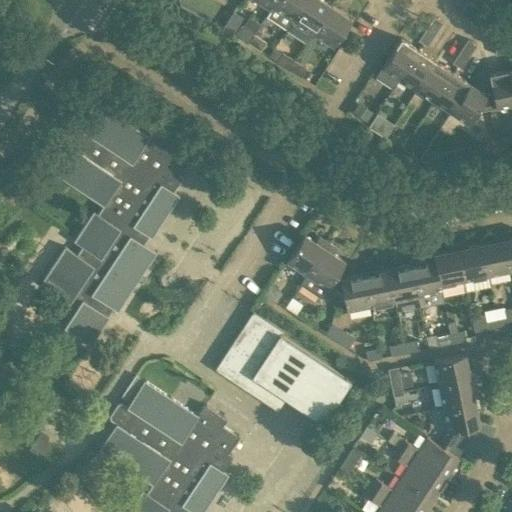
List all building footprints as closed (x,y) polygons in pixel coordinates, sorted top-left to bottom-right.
[(255,0),(269,9),(274,0),(255,0)] [(286,27),(303,0),(274,0),(269,9),(265,14),(286,27)] [(312,31),(329,4),(323,0),(303,0),(286,27),(285,28),(305,41),(312,31)] [(488,13),(468,0),(466,0),(459,12),(480,25),(488,13)] [(350,18),(329,4),(312,31),(332,45),(350,18)] [(433,15),(425,27),(434,33),(442,21),(433,15)] [(236,34),(248,42),(254,33),(260,23),(251,17),(247,23),(242,25),(236,34)] [(220,28),(219,29),(228,35),(231,29),(231,25),(224,21),(220,28)] [(434,33),(425,27),(417,39),(426,45),(434,33)] [(266,41),(254,33),(248,42),(260,49),(266,41)] [(511,35),(503,37),(506,51),(511,50),(511,35)] [(381,66),(398,77),(417,48),(400,36),(381,66)] [(468,37),(460,49),(468,55),(476,43),(468,37)] [(496,54),(506,51),(503,37),(493,39),(496,54)] [(416,88),(435,59),(417,48),(398,77),(416,88)] [(461,67),(468,55),(460,49),(452,61),(461,67)] [(276,60),(288,68),(294,59),(282,51),(276,60)] [(306,67),(294,59),(288,68),(300,76),(306,67)] [(433,100),(452,70),(435,59),(416,88),(433,100)] [(488,72),(492,92),(495,106),(511,102),(511,82),(509,68),(488,72)] [(450,111),(469,82),(452,70),(433,100),(450,111)] [(467,122),(475,110),(486,93),(469,82),(450,111),(467,122)] [(153,125),(154,125),(148,134),(94,99),(77,125),(71,122),(67,122),(59,135),(60,139),(65,143),(48,169),(101,204),(96,212),(92,210),(72,239),(81,245),(75,253),(64,245),(39,282),(68,300),(64,306),(64,309),(71,313),(63,325),(90,343),(108,316),(107,315),(112,307),(117,310),(155,251),(143,243),(148,235),(151,236),(179,194),(173,190),(182,175),(178,172),(189,155),(188,154),(188,155),(172,145),(176,139),(153,124),(153,125)] [(370,110),(356,102),(351,110),(364,119),(370,110)] [(511,229),(502,231),(509,269),(511,268),(511,229)] [(479,242),(486,274),(509,269),(502,231),(491,234),(492,240),(479,242)] [(285,259),(305,273),(327,241),(317,235),(314,240),(303,232),(285,259)] [(455,241),(462,278),(486,274),(479,242),(467,245),(465,239),(455,241)] [(320,297),(326,287),(343,298),(339,277),(334,274),(344,259),(332,252),(336,247),(327,241),(305,273),(306,273),(299,284),(320,297)] [(445,249),(432,252),(440,289),(441,289),(439,283),(462,278),(455,241),(444,243),(445,249)] [(410,263),(417,294),(440,289),(432,252),(433,258),(410,263)] [(387,267),(393,299),(417,294),(410,263),(387,267)] [(363,272),(370,304),(393,299),(387,267),(363,272)] [(370,304),(363,272),(339,277),(343,298),(345,309),(370,304)] [(281,292),(270,284),(264,293),(276,301),(281,292)] [(285,397),(322,422),(350,379),(281,333),(283,330),(252,309),(214,367),(277,409),(285,397)] [(505,316),(495,318),(498,332),(508,330),(505,316)] [(488,334),(498,332),(495,318),(485,320),(488,334)] [(448,323),(449,332),(452,342),(465,339),(463,329),(456,330),(454,322),(448,323)] [(344,331),(338,342),(342,345),(347,348),(354,337),(344,331)] [(438,345),(452,342),(449,332),(435,335),(438,345)] [(416,339),(402,342),(404,352),(418,349),(416,339)] [(390,355),(404,352),(402,342),(388,345),(390,355)] [(379,347),(365,349),(367,360),(381,357),(379,347)] [(432,358),(437,382),(468,376),(464,352),(432,358)] [(387,368),(390,381),(400,379),(397,365),(387,368)] [(128,401),(143,379),(135,374),(120,396),(128,401)] [(468,376),(437,382),(442,406),(473,399),(468,376)] [(226,418),(204,404),(197,414),(143,378),(143,379),(128,401),(126,404),(120,400),(116,401),(107,415),(108,418),(114,422),(97,448),(150,483),(145,491),(141,489),(125,511),(201,511),(227,473),(222,470),(232,455),(227,452),(238,435),(222,424),(226,418)] [(403,393),(400,379),(390,381),(393,395),(403,393)] [(442,406),(447,430),(443,435),(456,443),(467,426),(478,423),(473,399),(442,406)] [(375,432),(365,426),(359,435),(369,441),(375,432)] [(48,436),(39,430),(27,448),(36,454),(48,436)] [(450,452),(456,443),(443,435),(438,444),(425,435),(417,448),(390,430),(385,438),(397,445),(445,477),(458,457),(450,452)] [(399,476),(432,497),(445,477),(397,445),(391,454),(406,465),(399,476)] [(343,459),(339,466),(347,471),(351,465),(343,459)] [(370,486),(410,511),(421,511),(432,497),(399,476),(391,488),(376,477),(370,486)] [(410,511),(370,486),(364,495),(380,505),(375,511),(410,511)]
